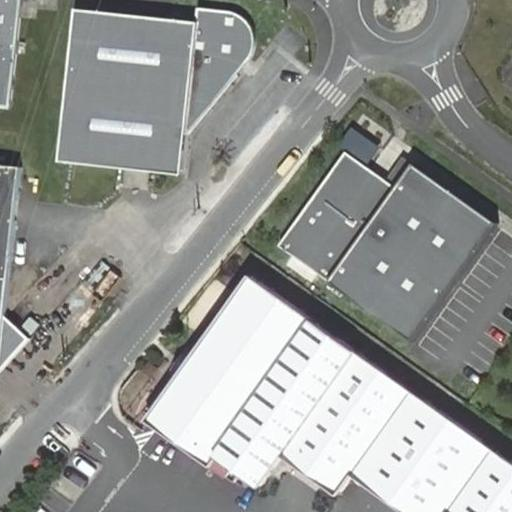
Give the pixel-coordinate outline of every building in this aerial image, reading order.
[(31,0),(0,0),(0,113),(18,116),(31,0)] [(204,27),(85,15),(69,167),(188,178),(193,139),(253,63),(258,58),(262,51),(263,45),(263,37),(261,31),(258,25),(253,20),(247,17),(240,15),(233,15),(206,11),(204,27)] [(0,141),(0,353),(28,322),(5,306),(25,144),(0,141)] [(347,152),(281,246),(415,341),(499,223),(416,164),(399,188),(388,181),(347,152)] [(388,181),(399,188),(416,164),(405,156),(388,181)] [(511,511),(511,455),(252,276),(220,320),(194,357),(181,375),(156,411),(234,468),(241,461),(267,478),(289,448),(343,486),(358,468),(420,511),(452,511),(454,511),(456,511),(511,511)] [(181,375),(194,357),(183,348),(170,366),(181,375)]
